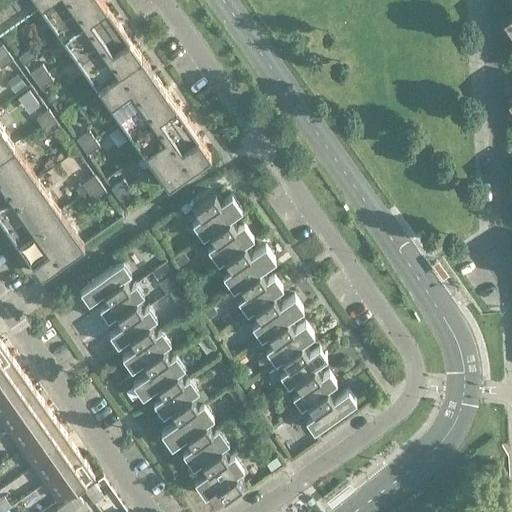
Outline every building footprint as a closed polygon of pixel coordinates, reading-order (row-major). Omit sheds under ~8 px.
[(79,0),(44,0),(41,3),(52,19),(79,0)] [(107,5),(103,0),(79,0),(52,19),(53,20),(57,17),(67,32),(63,34),(64,35),(107,5)] [(118,21),(107,5),(64,35),(75,52),(118,21)] [(511,10),(503,17),(511,31),(511,10)] [(130,38),(118,21),(75,52),(87,68),(130,38)] [(142,54),(130,38),(87,68),(87,69),(91,66),(102,81),(98,83),(98,85),(142,54)] [(0,56),(8,51),(3,43),(0,45),(0,56)] [(31,47),(19,56),(25,64),(37,55),(31,47)] [(14,59),(8,51),(0,56),(0,65),(2,67),(14,59)] [(153,71),(142,54),(98,85),(110,101),(153,71)] [(43,64),(31,72),(36,80),(48,71),(43,64)] [(19,71),(7,80),(15,91),(27,83),(19,71)] [(54,79),(48,71),(36,80),(42,88),(54,79)] [(165,87),(153,71),(110,101),(122,118),(165,87)] [(176,104),(165,87),(122,118),(133,134),(176,104)] [(188,120),(176,104),(133,134),(145,150),(188,120)] [(54,116),(49,108),(37,117),(42,125),(54,116)] [(60,124),(54,116),(42,125),(48,133),(60,124)] [(199,136),(188,120),(145,150),(156,167),(199,136)] [(0,153),(15,143),(3,127),(0,129),(0,153)] [(89,129),(77,138),(82,145),(94,137),(89,129)] [(211,153),(199,136),(156,167),(168,184),(211,153)] [(100,144),(94,137),(82,145),(88,153),(100,144)] [(0,178),(27,160),(15,143),(0,153),(0,178)] [(0,203),(38,176),(27,160),(0,178),(0,203)] [(100,181),(95,174),(83,182),(88,190),(100,181)] [(50,193),(38,176),(0,203),(0,213),(6,223),(50,193)] [(123,178),(111,187),(117,194),(129,186),(123,178)] [(106,189),(100,181),(88,190),(94,198),(106,189)] [(134,193),(129,186),(117,194),(122,202),(134,193)] [(191,208),(198,217),(193,221),(203,236),(206,234),(232,215),(242,208),(232,193),(224,199),(217,189),(191,208)] [(61,209),(50,193),(6,223),(18,239),(61,209)] [(186,201),(179,206),(184,213),(191,208),(186,201)] [(72,225),(61,209),(18,239),(29,256),(72,225)] [(240,226),(232,215),(206,234),(213,244),(208,248),(218,262),(221,260),(247,241),(254,236),(244,222),(240,226)] [(85,242),(72,225),(29,256),(42,273),(85,242)] [(254,251),(247,241),(221,260),(228,269),(223,273),(234,288),(236,286),(263,267),(276,258),(265,243),(254,251)] [(183,250),(172,258),(178,265),(189,258),(183,250)] [(80,288),(89,300),(100,292),(107,302),(133,283),(126,274),(131,270),(123,258),(80,288)] [(164,262),(151,271),(157,280),(163,280),(172,273),(164,262)] [(270,278),(263,267),(236,286),(244,296),(239,300),(248,312),(250,310),(277,292),(283,287),(275,274),(270,278)] [(136,281),(133,283),(107,302),(100,307),(108,317),(112,314),(120,324),(146,306),(139,296),(143,292),(136,281)] [(175,287),(168,292),(176,303),(183,298),(175,287)] [(283,301),(277,292),(250,310),(257,320),(252,323),(261,337),(264,335),(291,316),(304,307),(295,293),(283,301)] [(208,293),(198,300),(203,307),(213,300),(208,293)] [(214,303),(204,310),(209,317),(219,310),(214,303)] [(149,304),(146,306),(120,324),(109,332),(118,344),(126,338),(132,347),(159,329),(152,320),(157,316),(149,304)] [(298,327),(291,316),(264,335),(272,345),(267,348),(276,361),(278,359),(305,341),(315,333),(306,321),(298,327)] [(162,327),(159,329),(132,347),(122,354),(131,367),(139,361),(146,371),(173,353),(165,343),(170,339),(162,327)] [(203,336),(195,342),(204,355),(212,349),(203,336)] [(0,363),(12,355),(0,338),(0,363)] [(311,350),(305,341),(278,359),(285,368),(280,372),(288,384),(291,382),(317,363),(328,356),(319,344),(311,350)] [(176,351),(173,353),(146,371),(133,381),(143,395),(154,387),(160,396),(187,377),(180,368),(185,365),(176,351)] [(0,388),(24,372),(12,355),(0,363),(0,388)] [(325,374),(317,363),(291,382),(298,392),(294,396),(301,407),(304,405),(330,386),(337,381),(329,370),(325,374)] [(0,413),(35,388),(24,372),(0,388),(0,413)] [(189,375),(187,377),(160,396),(154,401),(162,413),(167,410),(174,420),(201,402),(193,392),(198,388),(189,375)] [(337,395),(330,386),(304,405),(311,414),(306,417),(314,429),(357,399),(348,387),(337,395)] [(47,405),(35,388),(0,413),(0,416),(10,431),(47,405)] [(240,391),(233,396),(239,404),(246,399),(240,391)] [(203,400),(201,402),(174,420),(161,430),(172,445),(183,437),(190,446),(216,428),(209,419),(214,415),(203,400)] [(59,422),(47,405),(10,431),(22,448),(59,422)] [(71,438),(59,422),(22,448),(34,464),(71,438)] [(219,426),(216,428),(190,446),(183,451),(193,465),(197,462),(205,472),(231,454),(224,444),(229,440),(219,426)] [(82,455),(71,438),(34,464),(45,481),(82,455)] [(234,452),(231,454),(205,472),(195,480),(205,495),(213,489),(220,498),(246,480),(240,471),(245,467),(234,452)] [(95,473),(82,455),(45,481),(58,499),(95,473)] [(99,489),(94,482),(85,488),(90,495),(99,489)] [(103,495),(99,489),(90,495),(94,501),(103,495)] [(84,503),(78,494),(67,501),(74,510),(84,503)] [(3,496),(0,497),(0,511),(1,511),(10,506),(3,496)] [(70,511),(74,510),(67,501),(57,508),(59,511),(70,511)]
